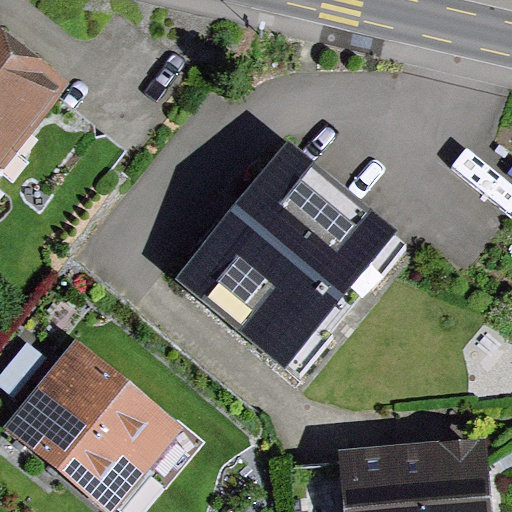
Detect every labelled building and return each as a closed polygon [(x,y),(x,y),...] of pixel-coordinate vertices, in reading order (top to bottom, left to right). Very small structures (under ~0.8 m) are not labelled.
[(0,150),(43,87),(0,57),(0,150)] [(282,390),(396,248),(280,156),(167,298),(282,390)] [(184,439),(56,350),(20,404),(152,491),(184,439)] [(138,511),(152,491),(20,404),(0,433),(0,451),(91,511),(138,511)] [(494,511),(490,449),(318,461),(321,511),(494,511)]
